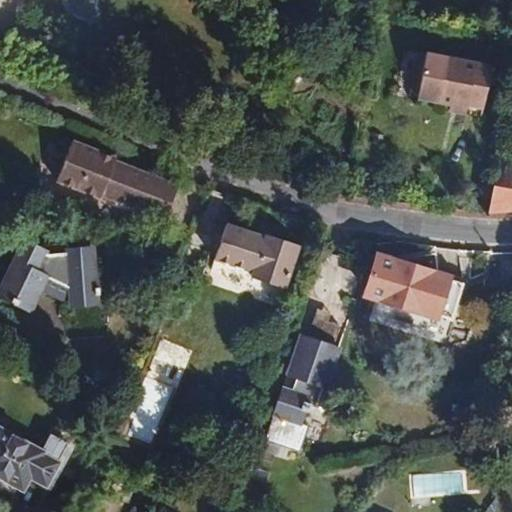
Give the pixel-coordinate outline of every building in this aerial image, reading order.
[(409,97),(417,98),(425,54),(417,53),(409,97)] [(468,106),(483,109),(491,66),(426,53),(425,54),(417,98),(450,105),(449,111),(466,114),(468,106)] [(72,141),(56,181),(101,199),(102,196),(104,191),(118,197),(116,201),(165,220),(178,186),(129,167),(127,172),(113,167),(115,162),(117,158),(72,141)] [(115,162),(113,167),(127,172),(129,167),(115,162)] [(489,214),(511,211),(511,190),(494,187),(489,214)] [(104,191),(102,196),(116,201),(118,197),(104,191)] [(214,260),(252,272),(250,278),(285,289),(300,245),(265,234),(264,236),(226,224),(214,260)] [(22,240),(0,286),(0,297),(31,312),(41,290),(70,303),(70,306),(98,304),(93,247),(65,249),(65,252),(51,253),(22,240)] [(367,294),(413,309),(413,308),(451,320),(463,284),(437,276),(439,271),(426,267),(425,271),(378,257),(367,294)] [(331,314),(317,309),(307,337),(333,346),(340,326),(328,322),(331,314)] [(326,389),(340,348),(333,346),(307,337),(300,335),(286,375),(298,379),(293,392),(282,388),(273,416),(275,416),(267,440),(267,441),(299,451),(307,427),(301,425),(308,405),(314,407),(321,387),(326,389)] [(157,344),(156,373),(168,374),(169,357),(187,358),(188,346),(157,344)] [(127,433),(150,441),(164,403),(141,395),(127,433)] [(275,416),(273,416),(265,439),(267,440),(275,416)] [(0,428),(0,478),(22,490),(29,477),(45,486),(68,443),(50,433),(41,450),(0,428)] [(139,482),(94,465),(84,484),(130,503),(139,482)] [(414,477),(415,491),(436,488),(435,475),(414,477)]
